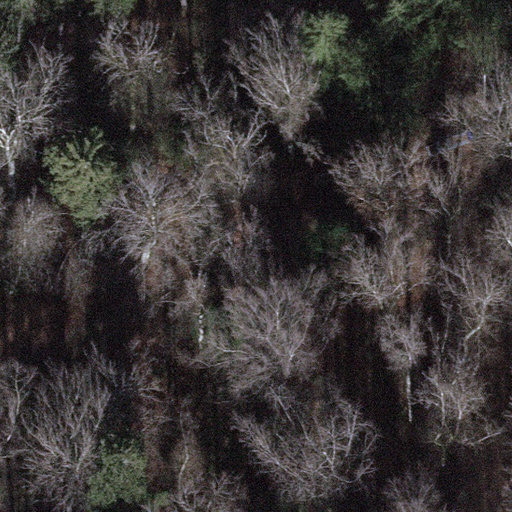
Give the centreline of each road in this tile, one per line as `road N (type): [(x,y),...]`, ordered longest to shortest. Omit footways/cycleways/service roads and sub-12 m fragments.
road 1 (track): [(0,378),(511,160)]
road 2 (track): [(0,175),(72,192),(160,233),(227,281)]
